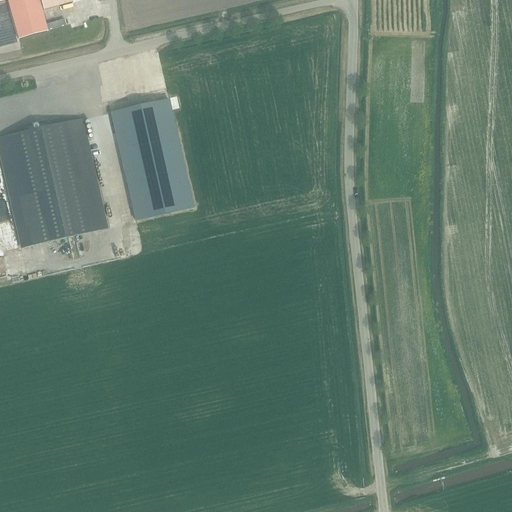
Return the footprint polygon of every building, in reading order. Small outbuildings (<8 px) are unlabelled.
[(42,11),(43,10),(40,0),(7,0),(19,40),(47,32),(48,32),(42,11)] [(72,0),(40,0),(43,10),(73,2),(72,0)] [(64,11),(65,17),(81,14),(80,8),(64,11)] [(244,86),(258,83),(254,64),(244,66),(244,65),(236,67),(237,69),(227,71),(231,87),(206,92),(209,106),(238,100),(235,87),(243,85),(244,86)] [(169,101),(111,114),(115,134),(125,132),(145,219),(194,208),(169,101)] [(106,229),(82,121),(0,139),(0,149),(22,248),(106,229)]
